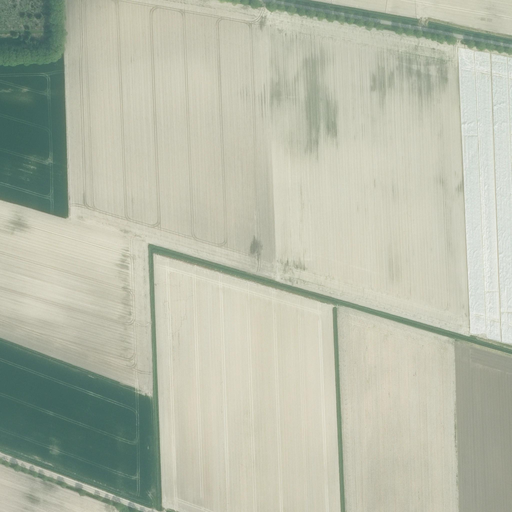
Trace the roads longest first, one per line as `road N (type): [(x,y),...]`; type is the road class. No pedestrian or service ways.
road 1 (unclassified): [(511,48),(258,0)]
road 2 (unclassified): [(150,511),(0,456)]
